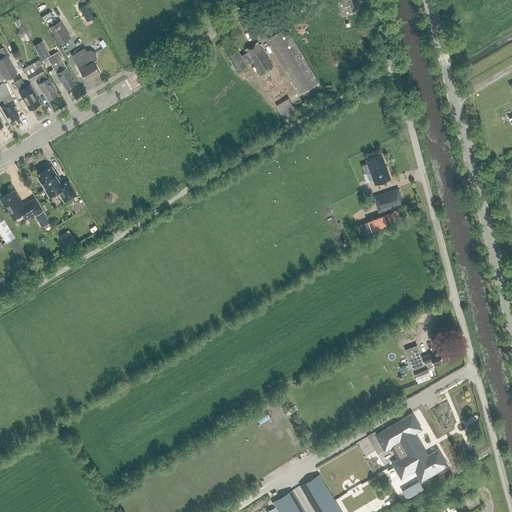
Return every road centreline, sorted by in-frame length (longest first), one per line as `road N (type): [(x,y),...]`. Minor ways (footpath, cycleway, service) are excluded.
road 1 (unclassified): [(376,0),(511,511)]
road 2 (tertiary): [(511,335),(429,0)]
road 3 (tertiary): [(0,161),(149,72),(247,0)]
